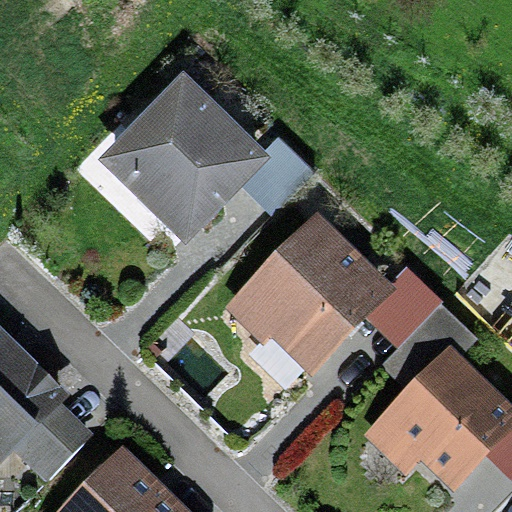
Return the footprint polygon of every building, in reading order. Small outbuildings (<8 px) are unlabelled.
[(113,165),(185,235),(234,183),(270,219),(312,175),(277,141),(255,164),(182,93),(113,165)] [(269,328),(310,368),(376,300),(355,279),(362,272),(317,229),(252,295),(277,320),(269,328)] [(421,453),(452,482),(511,422),(452,364),(473,342),(438,308),(392,355),(426,387),(387,427),(417,457),(421,453)] [(0,345),(0,447),(6,453),(57,401),(0,345)] [(74,511),(171,511),(121,464),(74,511)]
